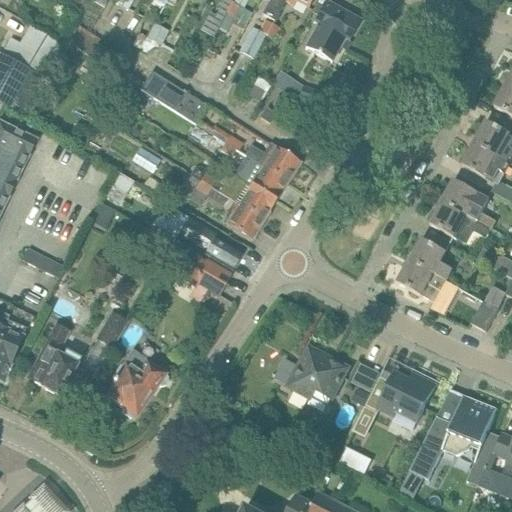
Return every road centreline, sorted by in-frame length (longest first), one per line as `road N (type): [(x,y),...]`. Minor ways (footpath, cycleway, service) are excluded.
road 1 (unclassified): [(91,498),(134,475),(285,265)]
road 2 (unclassified): [(285,265),(354,147),(396,0)]
road 3 (residential): [(511,374),(401,328),(285,265)]
